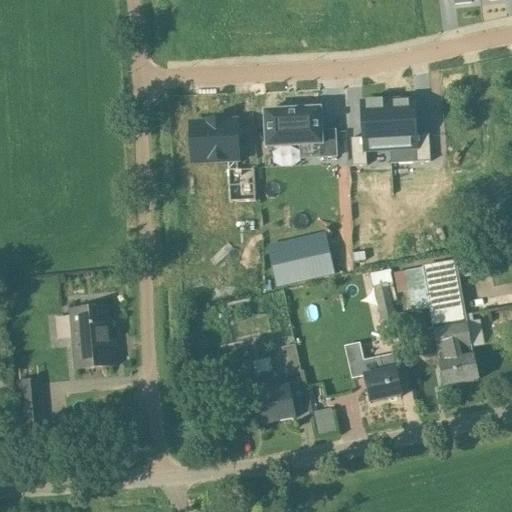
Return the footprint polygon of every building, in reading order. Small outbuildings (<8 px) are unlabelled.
[(419,101),(398,102),(400,145),(419,144),(422,166),(436,166),(435,133),(421,134),(419,101)] [(399,147),(396,103),(372,105),(374,137),(354,137),(354,167),(374,167),(373,148),(399,147)] [(265,113),(267,149),(299,147),(320,146),(321,159),(337,158),(335,131),(322,132),(321,110),(265,113)] [(229,136),(227,117),(185,118),(187,150),(220,150),(222,179),(245,178),(242,136),(229,136)] [(335,275),(328,244),(270,258),(277,288),(335,275)] [(423,267),(427,291),(410,294),(417,330),(421,357),(439,354),(441,363),(440,364),(445,387),(478,379),(473,356),(471,348),(472,348),(460,280),(472,278),(477,272),(476,265),(467,258),(456,260),(423,267)] [(371,275),(385,340),(399,337),(387,284),(392,283),(390,271),(371,275)] [(76,370),(118,366),(116,340),(111,341),(108,309),(71,312),(76,370)] [(300,373),(293,336),(281,339),(289,375),(300,373)] [(379,358),(382,372),(365,376),(371,404),(402,397),(395,369),(400,368),(397,354),(379,358)] [(289,387),(276,390),(273,372),(255,375),(258,393),(257,393),(263,426),(295,419),(289,387)] [(0,376),(0,398),(13,397),(10,375),(0,376)] [(19,429),(43,427),(40,381),(15,383),(19,429)]
